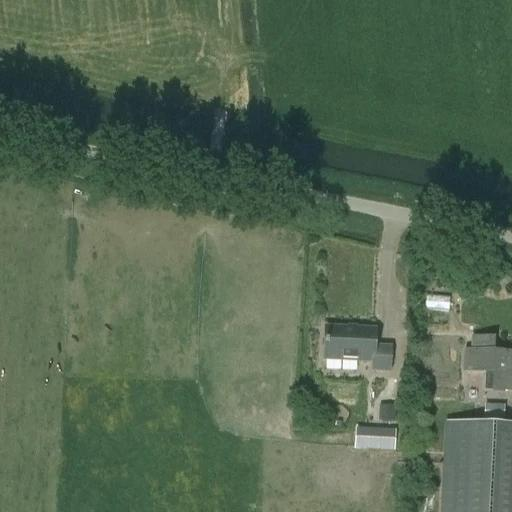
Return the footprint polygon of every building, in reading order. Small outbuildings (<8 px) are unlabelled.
[(376,329),(327,326),(325,358),(373,361),(372,370),(390,371),(392,346),(375,345),(376,329)] [(511,511),(511,352),(494,352),(495,339),(473,337),(472,350),(465,350),(464,372),(491,374),(490,391),(511,392),(511,426),(447,423),(442,511),(511,511)] [(370,376),(369,362),(321,363),(321,377),(370,376)] [(380,407),(380,421),(394,422),(394,407),(380,407)] [(504,421),(504,408),(486,407),(486,421),(504,421)] [(356,434),(356,449),(392,450),(393,436),(356,434)]
